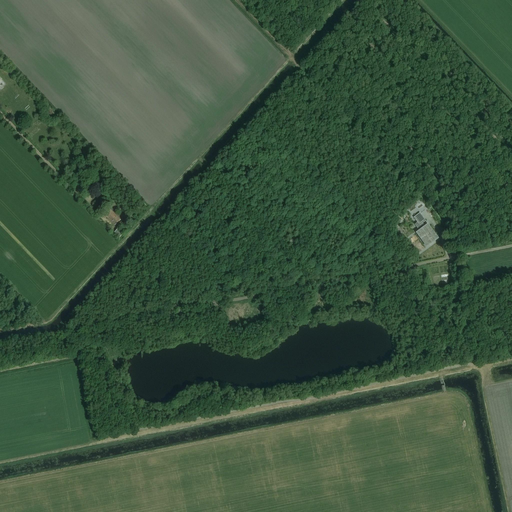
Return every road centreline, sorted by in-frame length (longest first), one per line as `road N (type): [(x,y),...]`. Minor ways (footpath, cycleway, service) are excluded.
road 1 (track): [(0,343),(456,259)]
road 2 (track): [(511,155),(372,12),(306,71)]
